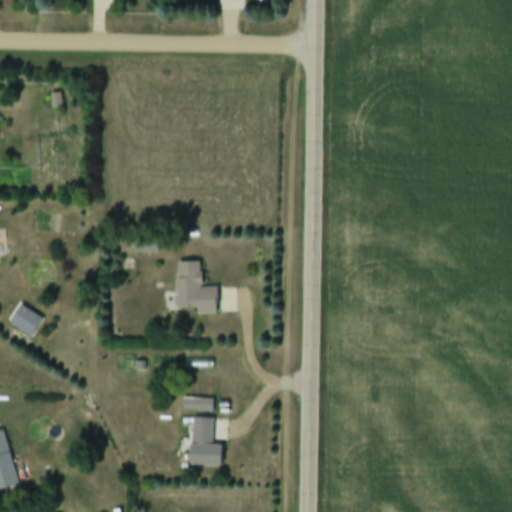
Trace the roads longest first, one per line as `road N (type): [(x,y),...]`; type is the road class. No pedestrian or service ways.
road 1 (tertiary): [(305,511),(315,0)]
road 2 (residential): [(315,45),(0,41)]
